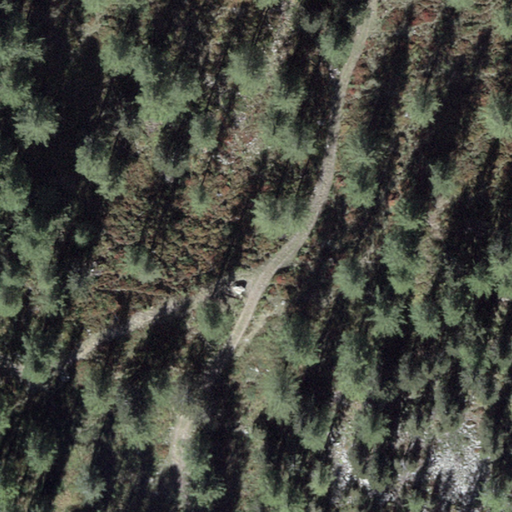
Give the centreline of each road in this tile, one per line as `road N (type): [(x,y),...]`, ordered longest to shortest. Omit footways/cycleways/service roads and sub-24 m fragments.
road 1 (track): [(198,511),(180,455),(257,299),(219,291),(170,303),(24,381),(0,361)]
road 2 (track): [(376,0),(317,211),(257,299)]
